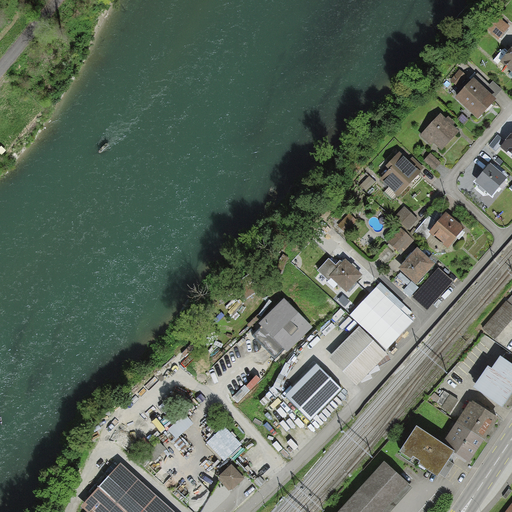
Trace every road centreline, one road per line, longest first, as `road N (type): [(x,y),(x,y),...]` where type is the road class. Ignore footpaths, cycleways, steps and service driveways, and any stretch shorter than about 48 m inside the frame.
road 1 (residential): [(239,511),(428,324)]
road 2 (residential): [(503,238),(450,184),(511,104)]
road 3 (residential): [(318,220),(428,324)]
